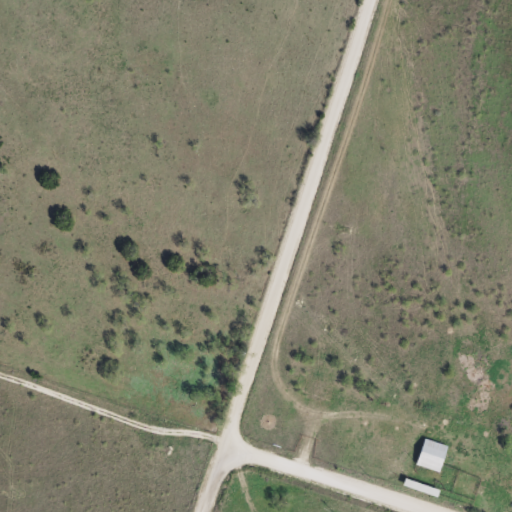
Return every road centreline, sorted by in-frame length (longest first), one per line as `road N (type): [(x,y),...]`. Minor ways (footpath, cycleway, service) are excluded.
road 1 (residential): [(196,511),(365,0)]
road 2 (residential): [(415,511),(219,450)]
